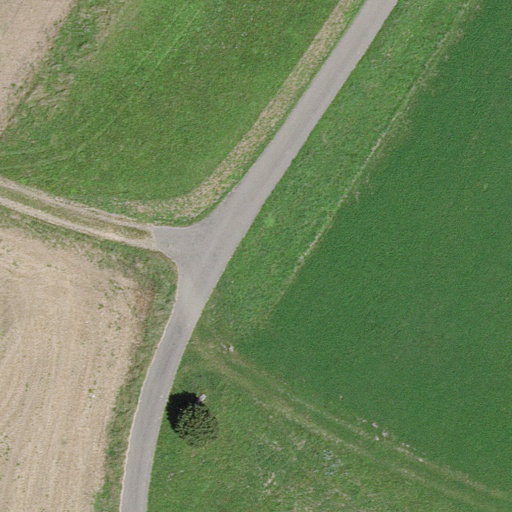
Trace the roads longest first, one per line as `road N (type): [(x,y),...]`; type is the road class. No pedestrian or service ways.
road 1 (residential): [(382,0),(213,253),(150,403),(133,511)]
road 2 (track): [(213,253),(0,188)]
